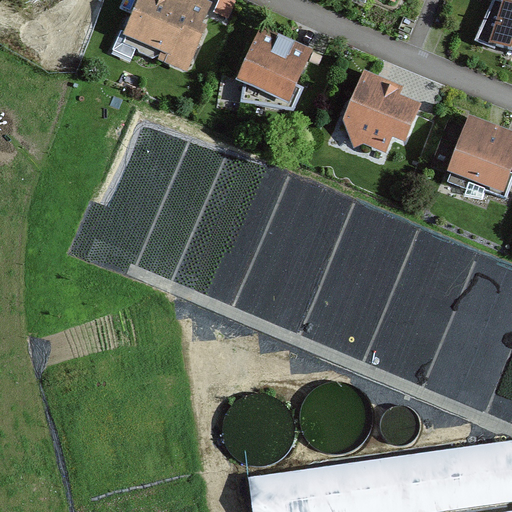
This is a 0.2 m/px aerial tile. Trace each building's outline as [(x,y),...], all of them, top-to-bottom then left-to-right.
[(94,22),(102,0),(48,0),(47,4),(94,22)] [(216,12),(190,0),(149,0),(130,43),(190,70),(216,12)] [(511,7),(503,5),(490,48),(511,55),(511,7)] [(314,61),(262,37),(242,82),(294,105),(314,61)] [(426,101),(370,75),(347,126),(403,151),(426,101)] [(511,135),(476,122),(456,172),(511,194),(511,135)] [(511,443),(255,479),(259,511),(476,511),(511,507),(511,443)]
